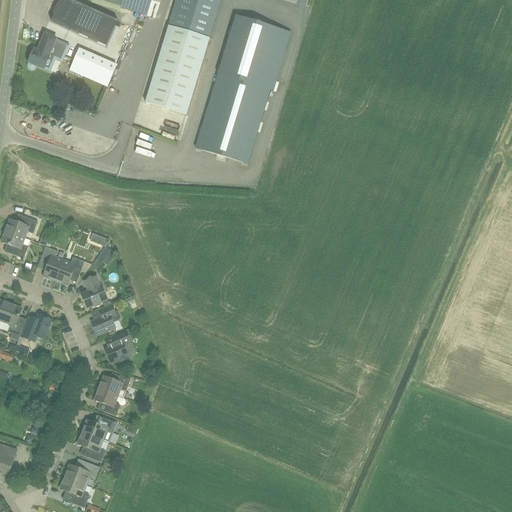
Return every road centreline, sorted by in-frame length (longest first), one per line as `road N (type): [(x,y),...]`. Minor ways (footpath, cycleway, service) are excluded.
road 1 (residential): [(17,497),(47,484),(93,365),(66,304),(0,278)]
road 2 (tertiary): [(0,124),(15,0)]
